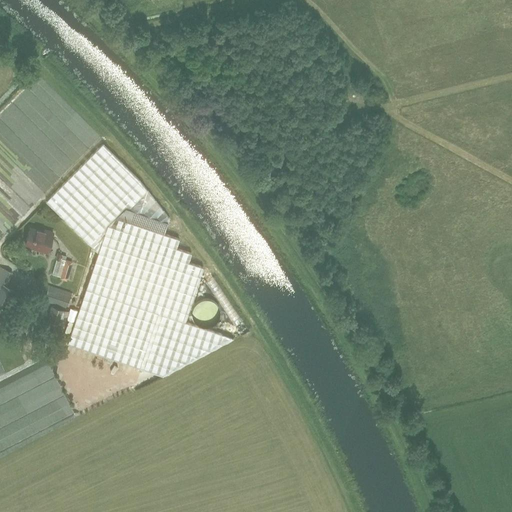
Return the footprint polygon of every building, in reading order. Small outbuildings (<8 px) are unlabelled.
[(49,198),(46,201),(98,253),(101,243),(107,225),(115,217),(164,234),(168,221),(142,188),(100,146),(49,198)] [(70,334),(67,344),(162,375),(233,338),(185,322),(200,276),(203,268),(187,262),(190,253),(176,249),(179,239),(164,234),(115,217),(107,225),(101,243),(98,253),(70,334)] [(35,249),(46,252),(52,233),(43,230),(42,232),(28,228),(24,244),(36,247),(35,249)] [(72,261),(65,260),(60,277),(60,279),(67,281),(72,261)] [(0,305),(3,307),(12,288),(7,286),(13,273),(0,267),(0,305)] [(48,286),(43,300),(66,308),(70,293),(48,286)] [(192,318),(207,326),(216,308),(201,301),(192,318)] [(62,331),(69,311),(51,305),(44,325),(62,331)] [(14,444),(73,414),(43,355),(32,361),(34,365),(16,374),(19,381),(0,390),(0,391),(12,416),(6,419),(13,433),(9,435),(14,444)]
